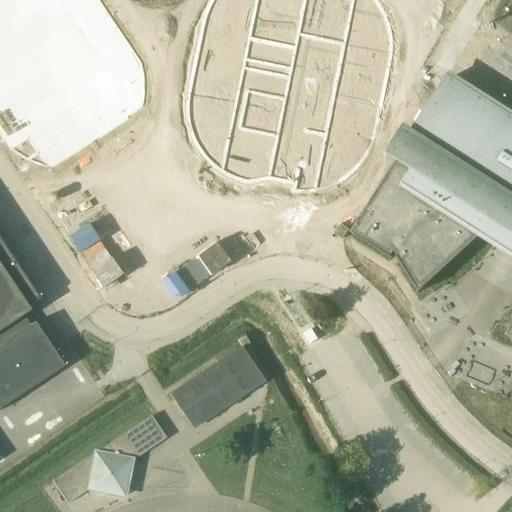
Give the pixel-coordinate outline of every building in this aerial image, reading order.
[(101,0),(0,0),(0,132),(8,144),(11,147),(15,149),(19,152),(23,154),(27,156),(32,158),(36,160),(40,161),(45,162),(50,163),(95,133),(97,135),(127,115),(126,113),(139,104),(140,105),(141,100),(142,95),(143,91),(143,86),(143,81),(143,76),(142,71),(141,67),(140,62),(139,57),(101,0)] [(187,102),(187,107),(187,112),(188,116),(189,121),(190,126),(191,130),(193,135),(195,139),(197,143),(199,147),(202,151),(205,155),(208,158),(211,162),(212,161),(215,164),(218,167),(222,170),(226,172),(230,174),(234,176),(238,178),(242,179),(246,180),(254,179),(263,178),(268,177),(268,176),(292,182),(290,190),(294,191),(299,191),(303,192),(307,192),(312,191),(316,191),(321,190),(325,188),(329,187),(333,185),(337,183),(341,181),(344,178),(348,175),(348,176),(352,173),(355,170),(358,167),(357,167),(360,163),(361,164),(364,160),(366,157),(368,153),(368,152),(370,149),(372,146),(373,143),(390,153),(398,158),(361,216),(350,233),(351,234),(390,258),(391,259),(392,258),(390,257),(394,252),(397,257),(396,258),(397,261),(418,293),(481,235),(484,232),(511,250),(511,325),(505,336),(511,338),(511,119),(448,79),(410,139),(403,134),(380,118),(386,90),(387,87),(387,84),(389,76),(390,71),(391,67),(392,63),(393,58),(394,54),(394,49),(394,44),(394,40),(394,35),(393,30),(392,25),(390,21),(388,16),(386,12),(384,8),(382,3),(379,0),(212,0),(212,1),(210,6),(208,10),(206,15),(205,19),(204,23),(204,24),(202,32),(202,33),(201,37),(199,46),(198,50),(199,50),(198,54),(197,54),(196,58),(196,59),(194,67),(194,68),(193,71),(193,72),(192,76),(191,80),(191,81),(190,85),(189,89),(188,93),(188,98),(187,102)] [(23,315),(29,311),(26,307),(38,299),(0,241),(0,408),(63,366),(34,322),(30,325),(23,315)] [(193,428),(262,382),(240,349),(171,395),(193,428)] [(487,394),(478,416),(511,428),(511,382),(504,400),(487,394)] [(165,438),(151,416),(52,482),(67,504),(88,490),(124,497),(131,461),(165,438)]
